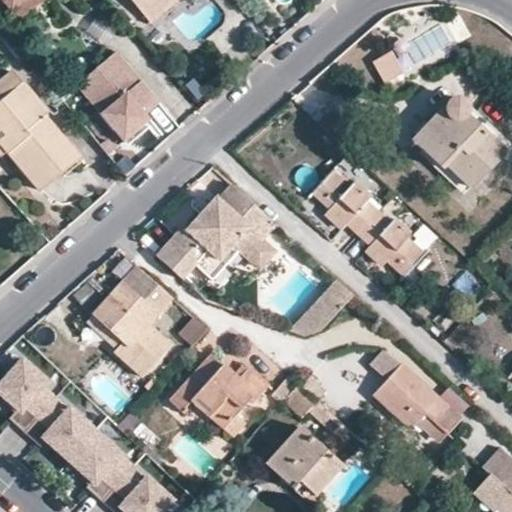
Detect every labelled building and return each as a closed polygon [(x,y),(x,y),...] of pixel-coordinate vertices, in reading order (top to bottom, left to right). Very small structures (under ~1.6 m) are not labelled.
[(0,0),(10,10),(22,0),(0,0)] [(150,0),(150,1),(149,0),(134,0),(131,3),(147,23),(174,0),(150,0)] [(400,47),(372,62),(384,84),(412,68),(400,47)] [(158,106),(118,56),(79,88),(126,147),(151,126),(144,117),(158,106)] [(0,81),(0,94),(18,79),(11,71),(0,81)] [(0,148),(32,185),(53,168),(58,173),(77,158),(42,116),(46,112),(18,79),(0,94),(0,148)] [(469,189),(503,152),(463,116),(468,105),(465,101),(459,97),(453,97),(447,99),(407,141),(440,172),(445,167),(469,189)] [(468,105),(463,116),(503,152),(510,144),(468,105)] [(445,167),(440,172),(463,194),(469,189),(445,167)] [(366,198),(351,185),(347,189),(329,173),(313,191),(330,206),(325,211),(322,216),(337,230),(342,225),(354,235),(356,236),(375,214),(363,202),(366,198)] [(217,264),(232,248),(240,254),(255,269),(263,270),(273,258),(271,251),(263,243),(276,228),(231,187),(217,202),(215,200),(209,206),(215,213),(212,217),(199,216),(184,233),(180,229),(153,258),(180,282),(193,269),(194,250),(197,247),(206,254),(217,264)] [(313,191),(309,195),(325,211),(330,206),(313,191)] [(215,213),(209,206),(199,216),(212,217),(215,213)] [(407,234),(391,220),(387,225),(375,214),(356,236),(367,246),(362,252),(378,267),(383,262),(387,258),(404,273),(421,254),(403,239),(407,234)] [(206,254),(193,269),(210,285),(240,254),(232,248),(217,264),(206,254)] [(400,278),(404,273),(387,258),(383,262),(400,278)] [(119,283),(124,287),(138,272),(132,267),(119,283)] [(119,283),(88,317),(117,344),(112,348),(109,352),(138,378),(166,346),(143,324),(166,297),(138,272),(124,287),(119,283)] [(305,335),(322,330),(353,297),(334,280),(288,331),(305,335)] [(88,317),(84,322),(112,348),(117,344),(88,317)] [(177,330),(187,347),(206,335),(196,318),(177,330)] [(237,379),(231,375),(206,354),(168,398),(180,410),(188,400),(221,429),(230,437),(242,423),(234,415),(249,399),(252,403),(267,385),(250,369),(247,368),(237,379)] [(231,375),(237,379),(247,368),(241,364),(231,375)] [(434,425),(447,411),(397,365),(372,394),(408,428),(422,414),(434,425)] [(27,367),(0,396),(0,398),(46,444),(76,413),(27,367)] [(295,385),(287,379),(270,397),(278,405),(280,402),(292,388),(295,385)] [(292,414),(306,400),(292,388),(280,402),(292,414)] [(188,400),(180,410),(213,438),(221,429),(188,400)] [(145,477),(76,413),(46,444),(116,509),(145,477)] [(263,462),(290,487),(296,479),(314,495),(339,467),(295,427),(263,462)] [(511,511),(511,455),(502,446),(485,465),(498,477),(483,493),(505,511),(511,511)] [(145,477),(116,509),(120,511),(168,511),(175,504),(145,477)]
